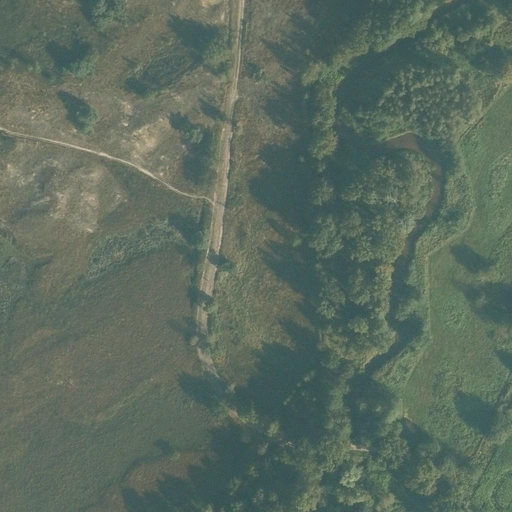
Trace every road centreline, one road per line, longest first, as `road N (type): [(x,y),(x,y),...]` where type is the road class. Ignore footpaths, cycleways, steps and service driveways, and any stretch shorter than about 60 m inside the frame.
road 1 (track): [(221,203),(200,333),(214,385),(252,427),(341,447)]
road 2 (track): [(238,0),(221,203)]
road 3 (unclassified): [(452,511),(381,452),(341,447)]
